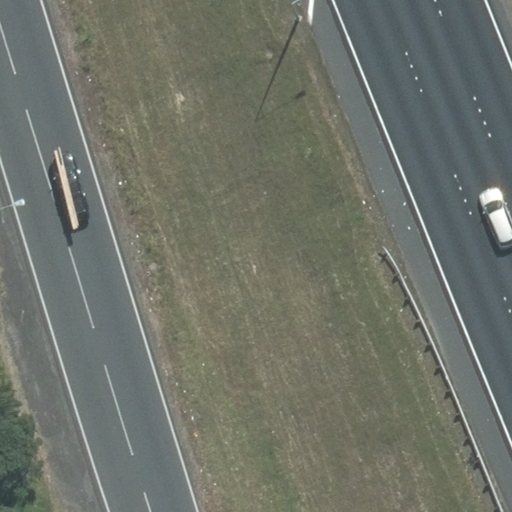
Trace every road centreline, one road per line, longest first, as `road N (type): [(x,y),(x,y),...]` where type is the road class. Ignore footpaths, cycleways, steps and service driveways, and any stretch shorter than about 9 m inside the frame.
road 1 (motorway): [(151,511),(0,16)]
road 2 (motorway): [(511,215),(426,0)]
